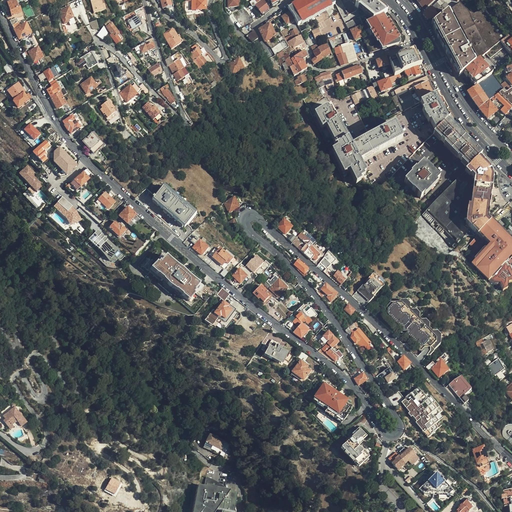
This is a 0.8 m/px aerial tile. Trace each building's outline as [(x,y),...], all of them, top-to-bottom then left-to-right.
[(7,3),(9,8),(10,12),(12,17),(15,16),(16,19),(18,22),(23,20),(19,8),(18,9),(15,0),(13,0),(7,2),(7,3)] [(85,23),(90,22),(82,0),(77,0),(74,1),(79,15),(82,14),(85,23)] [(104,11),(100,0),(96,0),(92,2),(96,14),(104,11)] [(205,0),(195,0),(192,0),(192,10),(206,9),(205,0)] [(259,0),(252,0),(249,2),(252,6),(255,4),(261,14),(264,12),(264,13),(268,10),(262,0),(260,0),(260,1),(259,0)] [(299,7),(291,12),(294,19),(298,24),(311,16),(315,23),(333,12),(328,3),(327,4),(325,2),(326,1),(324,0),(310,0),(308,2),(306,0),(302,0),(297,3),(299,7)] [(371,0),(340,0),(347,15),(355,11),(359,7),(375,20),(382,16),(387,13),(371,0)] [(416,0),(424,10),(434,0),(416,0)] [(439,0),(432,7),(435,11),(435,12),(437,11),(442,6),(446,3),(443,0),(439,0)] [(451,61),(459,77),(465,72),(480,59),(487,54),(501,42),(506,37),(493,20),(490,16),(483,8),(482,7),(474,13),(469,12),(460,3),(451,9),(447,12),(442,16),(432,25),(451,61)] [(442,6),(447,12),(451,9),(446,3),(442,6)] [(484,5),(483,8),(490,16),(495,11),(487,3),(484,5)] [(437,11),(442,16),(447,12),(442,6),(437,11)] [(73,18),(69,8),(65,9),(65,7),(62,8),(62,10),(59,11),(64,23),(67,22),(66,20),(73,18)] [(243,7),(232,13),(242,27),(249,23),(254,21),(243,7)] [(426,13),(429,19),(431,17),(433,19),(436,15),(434,12),(435,11),(432,7),(426,13)] [(282,18),(286,24),(294,19),(291,12),(288,14),(282,18)] [(143,26),(138,16),(128,21),(134,30),(143,26)] [(362,37),(370,54),(399,46),(401,45),(402,43),(389,23),(388,24),(382,16),(375,20),(363,26),(358,28),(362,37)] [(349,32),(358,28),(363,26),(359,19),(345,24),(349,32)] [(96,20),(90,23),(94,32),(100,29),(96,20)] [(18,23),(12,26),(19,40),(30,34),(26,24),(20,27),(18,23)] [(116,43),(120,40),(117,35),(119,34),(111,23),(106,26),(110,33),(109,33),(116,43)] [(242,27),(239,28),(246,35),(253,41),(257,39),(249,23),(242,27)] [(264,24),(262,26),(262,28),(259,29),(265,40),(275,36),(270,25),(265,27),(264,24)] [(318,28),(312,31),(315,37),(322,35),(318,28)] [(355,40),(362,37),(358,28),(351,31),(355,40)] [(179,43),(172,31),(169,29),(163,33),(163,36),(169,48),(179,43)] [(102,31),(97,36),(102,40),(107,36),(102,31)] [(511,34),(510,33),(506,37),(501,42),(505,47),(511,55),(511,34)] [(303,43),(300,36),(294,39),(287,42),(292,51),(294,56),(305,51),(301,44),(303,43)] [(195,59),(202,68),(206,64),(202,58),(203,56),(202,55),(205,53),(202,48),(199,50),(198,48),(199,47),(198,46),(200,44),(197,41),(192,44),(193,47),(190,49),(194,54),(191,56),(194,61),(195,59)] [(149,45),(147,42),(138,47),(144,56),(146,54),(147,57),(153,52),(151,50),(154,48),(152,43),(149,45)] [(505,47),(501,42),(487,54),(491,59),(505,47)] [(319,49),(317,44),(311,47),(316,58),(311,61),(312,61),(312,62),(313,63),(313,64),(314,64),(314,65),(331,54),(327,44),(319,49)] [(343,48),(345,54),(347,54),(349,60),(355,59),(351,45),(343,48)] [(336,49),(342,66),(350,64),(349,60),(347,54),(345,54),(343,48),(343,47),(336,49)] [(43,58),(38,48),(29,52),(34,63),(43,58)] [(302,59),(307,56),(305,51),(294,56),(292,57),(295,65),(303,61),(302,59)] [(91,52),(77,60),(81,67),(87,64),(89,68),(98,64),(91,52)] [(389,60),(394,76),(397,75),(400,74),(405,72),(420,66),(414,56),(410,53),(389,60)] [(172,56),(165,60),(167,66),(169,65),(174,61),(172,56)] [(303,61),(295,65),(293,66),(289,58),(286,59),(285,60),(289,68),(291,67),(295,75),(307,68),(303,61)] [(388,66),(386,58),(377,62),(379,69),(388,66)] [(169,65),(174,73),(183,68),(178,59),(174,61),(169,65)] [(194,63),(198,68),(200,70),(202,68),(195,59),(194,61),(193,61),(194,63)] [(465,72),(476,86),(491,76),(492,75),(480,59),(465,72)] [(227,65),(232,75),(244,69),(239,60),(227,65)] [(118,79),(126,75),(118,61),(115,64),(116,66),(112,69),(118,79)] [(161,72),(157,65),(149,70),(153,77),(161,72)] [(224,67),(228,77),(232,75),(227,65),(224,67)] [(415,76),(416,78),(420,76),(418,70),(423,68),(421,66),(420,66),(405,72),(406,75),(406,76),(407,76),(408,79),(415,76)] [(352,70),(342,74),(344,81),(362,74),(360,67),(355,69),(352,70)] [(57,77),(53,68),(44,73),(48,82),(57,77)] [(184,77),(180,70),(173,74),(178,81),(184,77)] [(314,79),(317,84),(332,78),(331,75),(330,73),(320,75),(320,76),(314,79)] [(344,81),(342,74),(337,76),(338,80),(335,81),(336,84),(344,81)] [(305,82),(303,75),(298,77),(298,79),(295,80),(296,84),(305,82)] [(471,98),(479,109),(492,100),(499,94),(503,91),(493,77),(492,78),(491,76),(476,86),(467,92),(471,98)] [(397,96),(429,82),(427,77),(406,86),(397,90),(396,90),(396,91),(395,91),(394,91),(393,92),(395,97),(397,96)] [(107,87),(112,85),(109,78),(104,80),(107,87)] [(332,78),(317,84),(319,89),(324,86),(326,86),(327,85),(331,84),(333,84),(332,78)] [(96,87),(91,79),(81,84),(86,94),(96,87)] [(381,92),(392,88),(388,80),(378,84),(381,92)] [(127,82),(123,84),(126,88),(120,93),(127,102),(137,94),(127,82)] [(397,96),(405,112),(421,103),(436,95),(429,82),(397,96)] [(18,84),(17,83),(6,90),(7,92),(18,84)] [(7,92),(11,97),(14,100),(23,94),(25,93),(18,84),(7,92)] [(60,92),(56,84),(51,87),(52,88),(47,90),(51,97),(60,92)] [(371,97),(372,100),(377,98),(372,87),(367,89),(368,91),(371,97)] [(174,100),(167,89),(164,92),(166,96),(165,96),(170,103),(174,100)] [(499,94),(511,106),(511,89),(507,94),(504,91),(503,91),(499,94)] [(17,109),(31,98),(29,94),(25,97),(23,94),(14,100),(13,103),(17,109)] [(65,105),(60,94),(51,98),(57,109),(65,105)] [(359,94),(351,97),(354,105),(363,102),(359,94)] [(494,102),(497,108),(500,110),(504,106),(505,107),(501,111),(505,116),(506,115),(511,108),(511,106),(499,94),(492,100),(494,102)] [(436,95),(421,103),(424,110),(423,111),(429,123),(430,122),(435,131),(448,120),(449,119),(436,95)] [(393,97),(401,113),(405,112),(397,96),(395,97),(393,97)] [(360,161),(402,139),(395,124),(352,146),(327,98),(311,107),(322,128),(326,126),(338,148),(336,149),(337,151),(333,153),(343,172),(347,170),(347,171),(350,170),(357,183),(361,181),(360,179),(364,177),(363,175),(367,173),(360,161)] [(479,110),(488,120),(498,112),(495,109),(497,108),(494,102),(491,104),(490,102),(479,110)] [(114,110),(111,106),(109,107),(107,104),(101,107),(103,109),(101,110),(105,116),(106,116),(107,118),(106,119),(109,123),(117,118),(114,114),(116,114),(113,111),(114,110)] [(152,121),(160,114),(154,106),(151,109),(147,104),(142,108),(152,121)] [(79,129),(75,122),(72,117),(63,122),(65,125),(64,126),(68,131),(69,131),(71,134),(79,129)] [(448,120),(435,131),(433,133),(441,141),(442,140),(446,144),(445,145),(458,158),(459,157),(464,162),(463,163),(468,169),(479,159),(481,157),(482,156),(476,150),(473,147),(471,145),(463,136),(455,128),(448,120)] [(25,129),(35,140),(41,134),(31,123),(25,129)] [(52,128),(51,127),(46,132),(50,135),(54,130),(52,128)] [(102,147),(95,139),(97,138),(92,133),(87,138),(83,142),(93,154),(102,147)] [(33,153),(35,155),(43,164),(47,160),(44,157),(46,154),(43,151),(49,146),(45,142),(40,147),(33,153)] [(75,165),(58,148),(48,158),(65,175),(75,165)] [(479,159),(468,169),(422,214),(453,245),(455,247),(467,235),(477,237),(478,236),(477,232),(482,230),(484,230),(491,222),(488,219),(494,182),(489,169),(482,162),(479,159)] [(439,179),(423,163),(404,182),(421,198),(439,179)] [(43,185),(26,167),(17,175),(34,194),(43,185)] [(88,169),(70,185),(71,185),(76,191),(89,179),(87,177),(92,173),(92,172),(91,171),(91,170),(90,170),(89,169),(88,169)] [(198,213),(166,185),(152,201),(185,228),(198,213)] [(115,203),(111,199),(114,196),(111,193),(108,196),(105,194),(99,200),(102,203),(103,202),(110,208),(115,203)] [(72,206),(63,197),(54,207),(67,219),(70,217),(74,224),(82,220),(77,211),(72,207),(73,206),(72,206)] [(239,207),(234,199),(224,204),(229,213),(239,207)] [(127,224),(137,214),(129,206),(126,210),(121,215),(119,217),(127,224)] [(291,228),(284,221),(277,228),(285,235),(291,228)] [(126,230),(122,227),(121,228),(115,222),(109,228),(119,238),(126,230)] [(494,225),(491,222),(484,230),(478,236),(477,237),(488,247),(471,266),(488,283),(500,284),(504,290),(507,288),(504,282),(511,277),(505,265),(507,262),(511,259),(511,257),(511,243),(508,239),(509,238),(496,226),(495,225),(494,225)] [(300,252),(310,261),(314,257),(316,259),(320,256),(321,255),(318,252),(317,253),(313,249),(315,247),(313,244),(310,242),(301,233),(298,237),(307,245),(306,246),(303,249),(294,241),(292,243),(300,251),(300,252)] [(122,257),(101,234),(90,244),(111,267),(122,257)] [(488,247),(477,237),(460,255),(471,266),(488,247)] [(193,249),(201,256),(208,248),(200,241),(193,249)] [(216,294),(188,269),(184,274),(179,269),(183,265),(157,243),(137,267),(197,317),(216,294)] [(233,260),(223,251),(220,254),(215,250),(210,256),(223,266),(226,263),(228,265),(233,260)] [(323,273),(325,275),(327,272),(325,270),(328,268),(333,273),(335,270),(331,265),(329,263),(334,258),(328,252),(322,258),(323,260),(316,267),(323,273)] [(254,274),(263,264),(257,257),(252,262),(251,261),(246,267),(254,274)] [(297,261),(293,265),(304,274),(308,270),(297,261)] [(226,276),(230,272),(226,268),(222,273),(226,276)] [(247,277),(239,270),(233,277),(241,284),(247,277)] [(337,281),(341,285),(345,280),(337,273),(334,276),(338,280),(337,281)] [(270,289),(274,293),(279,297),(287,289),(275,276),(270,281),(269,280),(264,284),(270,290),(270,289)] [(360,289),(357,291),(369,303),(375,298),(376,298),(384,290),(378,284),(377,286),(371,280),(364,287),(362,285),(359,288),(360,289)] [(332,291),(323,283),(318,289),(319,291),(320,291),(321,291),(328,297),(326,298),(330,302),(337,295),(332,291)] [(298,293),(303,289),(299,284),(294,289),(298,293)] [(270,296),(259,287),(253,295),(264,304),(270,296)] [(357,291),(353,296),(365,307),(369,303),(357,291)] [(422,353),(417,359),(421,363),(427,358),(427,357),(429,357),(435,351),(436,347),(441,341),(441,335),(435,329),(432,329),(428,324),(428,322),(424,318),(421,318),(419,316),(419,313),(415,309),(412,308),(410,306),(410,304),(405,299),(401,300),(390,301),(384,308),(382,312),(397,328),(401,328),(401,331),(422,353)] [(212,313),(207,320),(204,323),(211,329),(214,325),(219,318),(225,323),(234,311),(223,302),(214,315),(212,313)] [(315,315),(321,310),(317,306),(311,310),(315,315)] [(354,311),(348,306),(344,310),(350,315),(354,311)] [(306,319),(299,312),(293,318),(291,316),(288,319),(291,322),(293,322),(295,320),(296,321),(298,319),(302,324),(306,319)] [(302,325),(293,334),(298,337),(299,335),(302,338),(309,331),(302,325)] [(357,340),(365,349),(373,342),(360,327),(353,333),(351,338),(354,342),(357,340)] [(330,342),(327,345),(331,349),(334,347),(338,344),(330,334),(328,333),(321,340),(318,343),(319,344),(322,347),(325,345),(329,341),(330,342)] [(493,350),(488,340),(484,341),(483,339),(476,342),(484,358),(486,358),(485,354),(493,350)] [(282,360),(285,355),(280,352),(281,350),(271,343),(268,347),(269,348),(264,356),(268,359),(267,360),(270,361),(271,360),(280,366),(283,361),(282,360)] [(332,349),(331,349),(327,345),(323,349),(322,350),(326,355),(335,363),(338,360),(339,361),(342,357),(338,352),(335,354),(332,349)] [(334,364),(335,363),(326,355),(322,350),(323,349),(322,349),(321,349),(321,350),(320,350),(319,351),(318,352),(334,364)] [(412,363),(405,355),(397,361),(404,370),(412,363)] [(427,367),(429,370),(431,368),(439,379),(451,370),(442,359),(436,364),(434,361),(427,367)] [(505,369),(498,359),(491,364),(497,374),(505,369)] [(305,365),(300,362),(296,367),(292,373),(303,381),(305,379),(310,372),(304,367),(305,365)] [(363,371),(352,378),(357,386),(368,379),(363,371)] [(397,378),(393,372),(385,378),(388,383),(397,378)] [(453,382),(449,386),(464,404),(468,401),(464,396),(469,391),(460,380),(462,379),(461,377),(453,382)] [(509,388),(501,394),(506,401),(510,398),(506,393),(507,392),(511,397),(511,384),(511,385),(510,384),(511,383),(509,380),(509,381),(508,380),(505,383),(509,388)] [(326,384),(325,384),(316,397),(315,400),(328,409),(345,420),(353,409),(343,402),(344,400),(345,399),(340,396),(339,395),(340,393),(336,391),(338,388),(332,384),(330,387),(326,384)] [(420,429),(428,439),(436,432),(435,431),(443,424),(440,421),(444,418),(440,413),(444,410),(429,392),(426,395),(419,386),(401,402),(410,413),(409,413),(421,428),(420,429)] [(354,407),(344,400),(343,402),(353,409),(354,407)] [(20,425),(25,421),(14,406),(3,415),(5,419),(2,421),(6,426),(10,423),(15,419),(20,425)] [(343,423),(345,420),(328,409),(326,412),(343,423)] [(511,425),(511,426),(510,426),(509,426),(508,426),(507,426),(507,427),(506,427),(505,428),(504,428),(504,429),(503,429),(503,430),(502,431),(502,432),(502,433),(502,434),(502,436),(503,437),(504,438),(504,439),(505,439),(506,440),(507,440),(508,441),(511,444),(511,425)] [(370,455),(359,444),(367,436),(360,428),(341,448),(359,466),(370,455)] [(230,445),(211,435),(204,447),(224,458),(230,445)] [(399,456),(406,464),(410,460),(414,464),(419,459),(416,455),(410,448),(406,451),(404,448),(399,452),(401,454),(399,456)] [(483,466),(488,464),(488,463),(483,448),(473,451),(477,464),(482,462),(483,466)] [(399,456),(396,453),(389,459),(398,471),(406,464),(399,456)] [(503,457),(501,459),(497,462),(501,466),(505,462),(506,460),(503,457)] [(107,465),(98,458),(96,460),(104,468),(107,465)] [(235,480),(220,469),(219,469),(213,485),(201,481),(194,511),(216,511),(220,507),(225,508),(224,511),(236,511),(236,506),(235,504),(238,493),(227,490),(224,485),(235,480)] [(428,482),(438,473),(436,471),(432,474),(429,475),(425,479),(428,482)] [(453,490),(438,473),(428,482),(421,488),(427,494),(448,495),(453,490)] [(114,494),(119,484),(109,480),(105,490),(114,494)] [(454,492),(453,490),(448,495),(427,494),(421,488),(420,489),(426,496),(449,497),(454,492)] [(511,511),(511,489),(500,491),(501,499),(503,499),(504,506),(508,506),(508,511),(511,511)] [(467,511),(475,505),(469,498),(460,506),(461,507),(457,510),(458,511),(467,511)] [(138,511),(139,511),(144,507),(141,503),(135,509),(138,511)]
